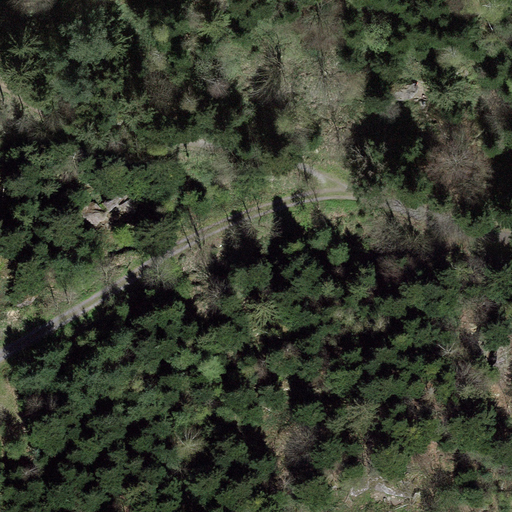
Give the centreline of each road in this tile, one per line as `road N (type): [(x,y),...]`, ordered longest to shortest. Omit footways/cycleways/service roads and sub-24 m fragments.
road 1 (track): [(374,201),(289,202),(0,357)]
road 2 (track): [(374,201),(169,131),(71,109),(0,70)]
road 3 (track): [(511,226),(374,201)]
